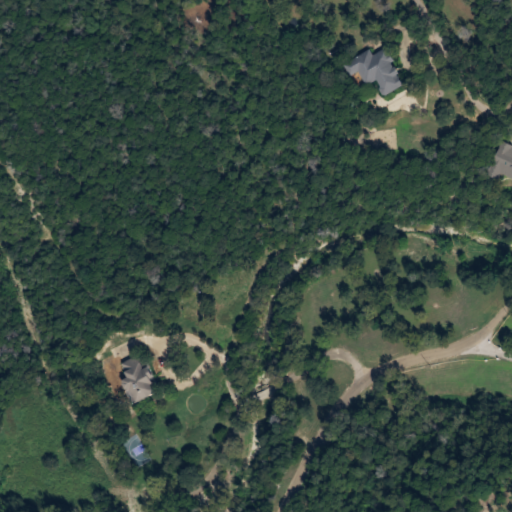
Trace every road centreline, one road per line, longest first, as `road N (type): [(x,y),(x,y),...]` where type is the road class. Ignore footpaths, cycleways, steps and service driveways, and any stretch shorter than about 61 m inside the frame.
road 1 (residential): [(370,372),(338,356),(238,419),(213,488),(190,504),(102,507)]
road 2 (residential): [(284,511),(370,372),(476,342),(511,354)]
